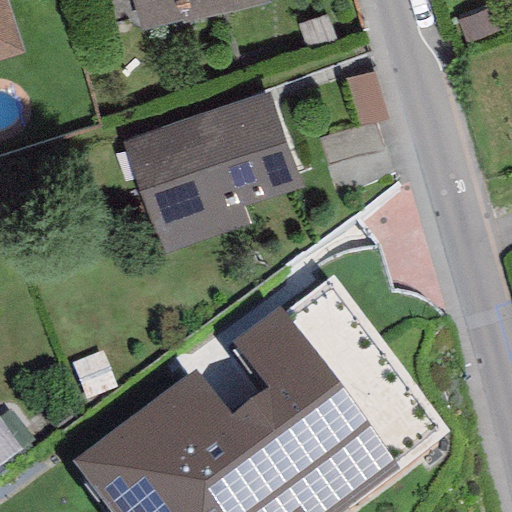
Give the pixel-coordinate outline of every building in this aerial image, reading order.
[(0,0),(0,51),(23,43),(9,0),(0,0)] [(133,0),(142,28),(237,0),(133,0)] [(268,80),(122,132),(163,247),(250,217),(243,197),(302,176),(268,80)] [(333,282),(71,468),(101,511),(348,511),(445,440),(333,282)] [(0,479),(47,461),(29,416),(0,427),(0,479)]
